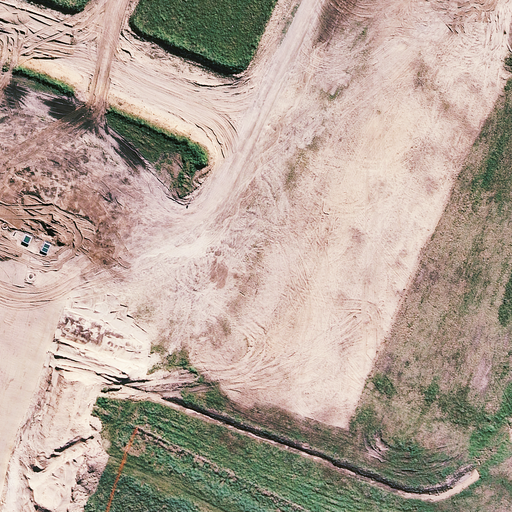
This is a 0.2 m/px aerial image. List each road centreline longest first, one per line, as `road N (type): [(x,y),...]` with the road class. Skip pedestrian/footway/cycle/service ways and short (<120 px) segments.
road 1 (unknown): [(426,0),(290,310)]
road 2 (unknown): [(224,281),(349,0)]
road 3 (secondary): [(0,352),(160,424)]
road 4 (secondary): [(160,424),(224,281)]
road 5 (secondary): [(290,310),(228,453)]
road 6 (secondary): [(137,474),(0,414)]
road 7 (secondary): [(228,453),(364,511)]
road 8 (residential): [(109,0),(69,53),(53,56),(0,36)]
